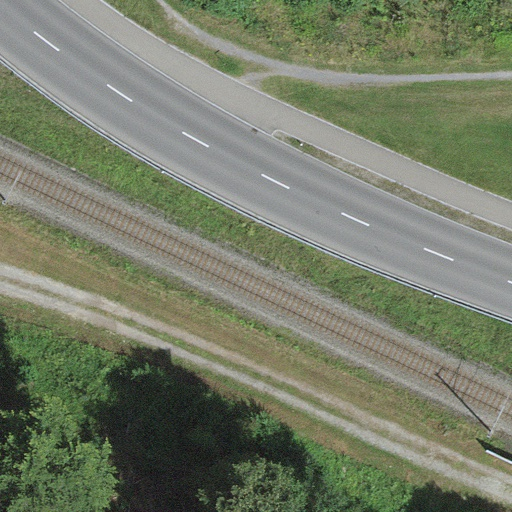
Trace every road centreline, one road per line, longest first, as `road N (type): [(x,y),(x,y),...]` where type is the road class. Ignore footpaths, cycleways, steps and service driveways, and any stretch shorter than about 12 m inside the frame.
road 1 (primary): [(0,4),(221,154),(511,281)]
road 2 (track): [(0,275),(107,304),(511,493)]
